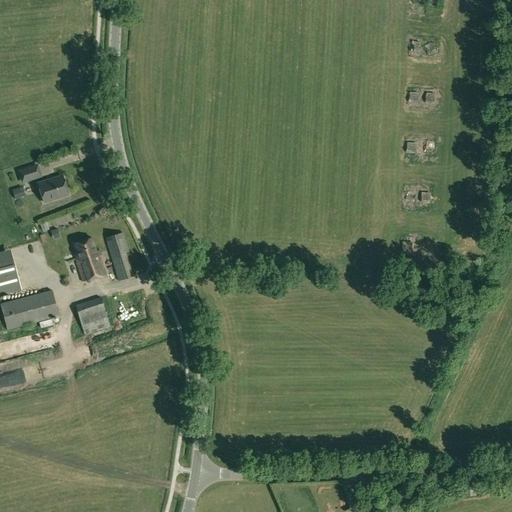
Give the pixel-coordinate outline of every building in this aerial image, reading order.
[(41,176),(37,165),(19,171),(22,182),(41,176)] [(68,194),(62,176),(38,183),(44,202),(68,194)] [(12,190),(15,200),(22,197),(19,188),(12,190)] [(55,232),(58,241),(64,239),(60,230),(55,232)] [(136,275),(123,232),(106,238),(119,281),(136,275)] [(108,275),(100,250),(96,252),(92,238),(74,243),(79,257),(75,259),(83,282),(108,275)] [(11,261),(0,263),(0,295),(19,291),(11,261)] [(59,316),(52,290),(1,304),(7,330),(59,316)] [(76,305),(85,335),(111,327),(101,297),(76,305)] [(476,495),(475,484),(466,484),(466,495),(476,495)]
